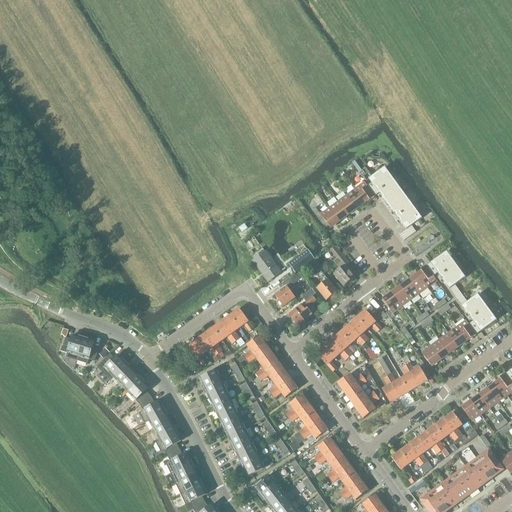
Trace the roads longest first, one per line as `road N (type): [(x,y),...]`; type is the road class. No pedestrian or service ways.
road 1 (unclassified): [(291,350),(246,290),(150,358)]
road 2 (unclassified): [(367,453),(511,341)]
road 3 (unclassified): [(238,511),(150,358)]
road 4 (unclassified): [(291,350),(407,258)]
road 5 (unclassified): [(367,453),(291,350)]
